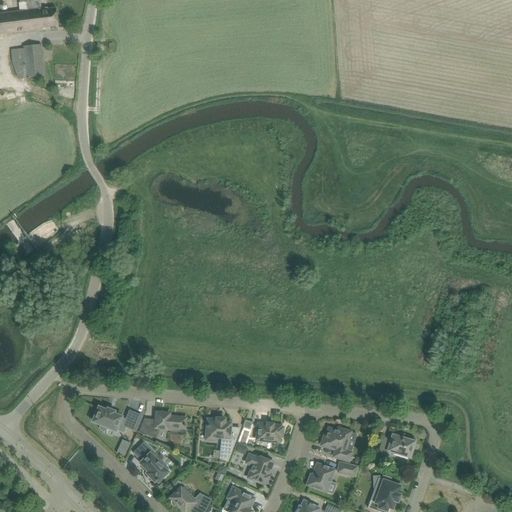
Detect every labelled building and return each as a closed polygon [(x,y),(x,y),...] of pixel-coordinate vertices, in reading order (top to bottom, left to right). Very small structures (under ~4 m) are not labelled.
[(39,0),(19,0),(19,2),(18,2),(19,11),(0,13),(0,34),(23,31),(41,29),(40,27),(57,25),(55,8),(47,9),(47,7),(40,8),(39,0)] [(40,44),(24,46),(23,46),(23,49),(11,50),(11,62),(17,79),(44,76),(40,44)] [(121,416),(113,413),(114,411),(107,408),(107,410),(99,407),(97,412),(95,411),(93,416),(95,416),(93,421),(101,424),(100,426),(100,428),(101,430),(103,431),(105,430),(107,429),(107,427),(115,430),(116,429),(123,431),(125,426),(136,431),(142,416),(130,411),(126,420),(121,417),(121,416)] [(186,418),(183,418),(169,416),(169,415),(165,414),(164,413),(162,413),(160,414),(156,414),(156,420),(145,419),(139,432),(146,435),(146,434),(148,434),(156,437),(160,428),(168,429),(168,428),(174,429),(174,427),(185,429),(186,418)] [(231,423),(224,423),(225,419),(216,418),(216,420),(208,419),(206,439),(215,440),(215,436),(222,437),(220,458),(228,461),(236,438),(240,428),(230,427),(231,423)] [(281,426),(273,425),(273,423),(266,422),(266,424),(265,424),(265,425),(259,425),(260,424),(258,424),(257,440),(269,441),(279,442),(280,436),(282,436),(283,427),(281,427),(281,426)] [(345,450),(350,432),(342,429),(341,432),(329,428),(326,437),(324,437),(321,445),(336,449),(334,456),(348,461),(351,452),(345,450)] [(415,441),(402,437),(392,435),(391,440),(383,437),(379,452),(387,454),(388,451),(410,457),(411,453),(415,454),(417,446),(413,445),(415,441)] [(158,481),(168,472),(166,470),(168,468),(161,461),(143,443),(134,453),(142,461),(140,463),(148,471),(147,473),(148,475),(147,476),(147,477),(147,478),(147,479),(148,480),(149,480),(151,481),(152,480),(153,480),(154,481),(156,480),(157,481),(157,480),(158,481)] [(237,445),(235,451),(245,455),(247,449),(237,445)] [(273,462),(264,458),(257,456),(256,457),(249,455),(246,463),(253,465),(248,477),(264,484),(265,482),(267,481),(269,477),(268,475),(273,462)] [(356,457),(354,463),(360,465),(362,459),(356,457)] [(340,463),(338,472),(355,476),(357,467),(340,463)] [(326,491),(334,470),(319,465),(317,464),(313,475),(311,475),(307,484),(326,491)] [(220,482),(223,475),(217,473),(215,479),(220,482)] [(399,495),(397,494),(400,486),(390,482),(392,477),(385,475),(373,476),(374,476),(374,486),(376,487),(375,489),(376,489),(380,490),(375,501),(370,500),(367,507),(380,511),(388,511),(390,508),(392,508),(395,501),(397,501),(399,495)] [(205,511),(209,502),(211,499),(199,493),(194,498),(183,488),(182,488),(181,487),(170,498),(172,499),(171,500),(171,501),(171,502),(171,504),(172,505),(173,505),(174,506),(175,506),(176,505),(177,505),(184,511),(188,509),(191,511),(196,511),(199,507),(205,511)] [(251,511),(252,511),(248,509),(254,498),(233,488),(228,498),(235,501),(229,511),(251,511)] [(317,511),(319,509),(313,505),(304,501),(301,507),(299,507),(296,511),(317,511)]
